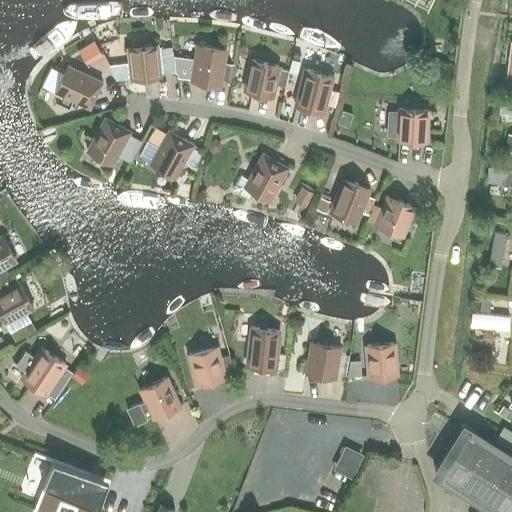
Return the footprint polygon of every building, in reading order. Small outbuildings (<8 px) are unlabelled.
[(93,41),(79,50),(86,62),(101,54),(93,41)] [(129,64),(110,66),(117,80),(130,79),(131,80),(160,77),(159,73),(175,72),(173,56),(173,51),(157,52),(157,46),(127,49),(129,64)] [(195,59),(173,56),(175,72),(176,76),(192,78),(191,82),(220,86),(221,79),(223,64),(226,50),(197,46),(195,59)] [(285,87),(289,71),(279,68),(279,67),(250,61),(244,91),(272,98),(275,85),(285,87)] [(223,64),(221,79),(229,80),(232,66),(223,64)] [(51,69),(42,87),(55,93),(90,109),(102,83),(68,67),(64,76),(51,69)] [(329,90),(333,77),(304,70),(295,106),(323,114),(325,104),(329,90)] [(329,90),(325,104),(335,107),(339,92),(329,90)] [(398,109),(398,113),(389,113),(388,136),(397,136),(397,140),(426,142),(428,111),(398,109)] [(349,127),(353,114),(343,110),(338,123),(349,127)] [(128,137),(130,132),(105,118),(87,151),(112,166),(119,154),(128,137)] [(155,129),(147,142),(158,149),(166,135),(155,129)] [(146,142),(138,157),(150,163),(150,164),(176,178),(184,164),(192,148),(194,145),(168,131),(166,135),(158,149),(147,142),(146,142)] [(138,143),(128,137),(119,154),(129,160),(138,143)] [(192,148),(184,164),(196,171),(201,153),(192,148)] [(270,201),(288,168),(262,154),(248,180),(241,176),(233,191),(247,198),(251,191),(270,201)] [(502,167),(511,168),(511,165),(511,155),(504,155),(502,167)] [(357,222),(361,210),(368,194),(370,189),(342,178),(329,212),(357,222)] [(304,208),(313,194),(302,188),(294,201),(304,208)] [(368,194),(361,210),(369,213),(375,197),(368,194)] [(414,207),(387,196),(383,207),(376,224),(375,225),(403,236),(414,207)] [(374,203),(367,221),(376,224),(383,207),(374,203)] [(483,232),(491,233),(493,221),(485,220),(483,232)] [(494,228),(492,263),(505,263),(507,228),(494,228)] [(0,281),(9,277),(3,268),(16,260),(2,235),(0,235),(0,281)] [(9,277),(0,281),(5,290),(0,292),(0,312),(6,323),(33,307),(14,274),(9,277)] [(490,300),(481,299),(480,310),(489,311),(490,300)] [(29,315),(8,326),(14,337),(35,325),(29,315)] [(247,366),(276,369),(276,367),(278,353),(280,331),(251,328),(247,366)] [(312,342),(308,363),(306,372),(306,373),(335,378),(340,347),(312,342)] [(368,377),(397,375),(395,343),(366,346),(368,377)] [(221,358),(217,346),(189,354),(197,384),(226,376),(221,358)] [(66,364),(41,347),(35,357),(25,350),(16,364),(26,371),(21,377),(46,394),(46,393),(61,371),(66,364)] [(283,368),(285,354),(278,353),(276,367),(283,368)] [(230,356),(221,358),(225,374),(234,371),(230,356)] [(350,361),(347,377),(362,376),(360,360),(350,361)] [(301,362),(299,370),(306,372),(308,363),(301,362)] [(89,370),(80,363),(71,376),(80,382),(89,370)] [(61,371),(46,393),(54,399),(70,376),(61,371)] [(146,401),(140,403),(139,403),(127,408),(135,424),(147,419),(147,418),(152,415),(153,418),(180,405),(167,377),(140,389),(146,401)] [(511,410),(503,405),(498,413),(508,419),(510,416),(511,416),(511,410)] [(511,430),(504,426),(496,439),(511,450),(511,430)] [(511,511),(511,459),(468,431),(441,474),(501,511),(511,511)] [(35,452),(34,454),(52,461),(45,478),(50,480),(39,510),(44,511),(56,511),(61,501),(76,507),(73,511),(94,511),(99,499),(101,499),(108,481),(35,452)] [(221,502),(231,506),(244,473),(220,464),(204,505),(218,510),(221,502)]
